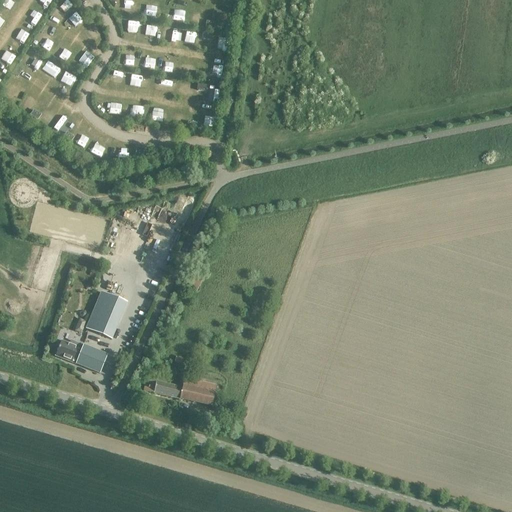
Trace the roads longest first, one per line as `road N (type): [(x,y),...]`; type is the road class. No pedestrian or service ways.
road 1 (tertiary): [(444,511),(0,377)]
road 2 (unknown): [(112,44),(196,43),(212,66),(209,99),(203,108),(94,75)]
